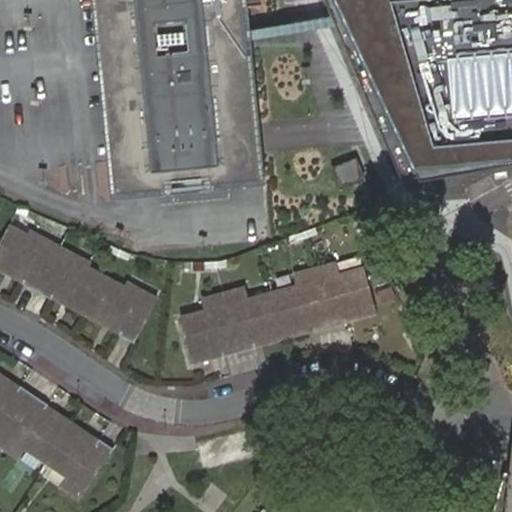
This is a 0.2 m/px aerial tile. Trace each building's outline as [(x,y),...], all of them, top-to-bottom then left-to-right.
[(88,0),(108,195),(169,189),(169,184),(198,181),(199,186),(261,180),(257,140),(244,8),(242,0),(88,0)] [(511,167),(511,0),(325,0),(403,178),(511,167)] [(342,189),(354,184),(365,180),(356,160),(348,163),(334,168),(342,189)] [(0,220),(0,265),(22,277),(20,281),(34,289),(58,246),(27,230),(25,234),(0,220)] [(88,262),(58,246),(34,289),(49,297),(51,292),(86,310),(104,276),(86,266),(88,262)] [(336,262),(314,268),(331,326),(346,322),(345,317),(376,309),(371,294),(364,267),(339,273),(336,262)] [(295,285),(271,292),(283,334),(313,326),(315,331),(331,326),(314,268),(292,274),(295,285)] [(122,285),(104,276),(86,310),(120,328),(118,333),(133,340),(156,297),(124,281),(122,285)] [(244,287),(222,293),(238,352),(254,347),(253,343),(283,334),(271,292),(247,298),(244,287)] [(203,310),(179,317),(190,359),(221,351),(222,356),(238,352),(222,293),(200,299),(203,310)] [(18,388),(0,375),(0,443),(0,444),(34,393),(21,384),(18,388)] [(48,402),(34,393),(0,444),(19,456),(26,446),(47,460),(71,423),(46,406),(48,402)] [(71,423),(47,460),(68,474),(61,484),(80,497),(113,446),(100,437),(98,440),(71,423)]
